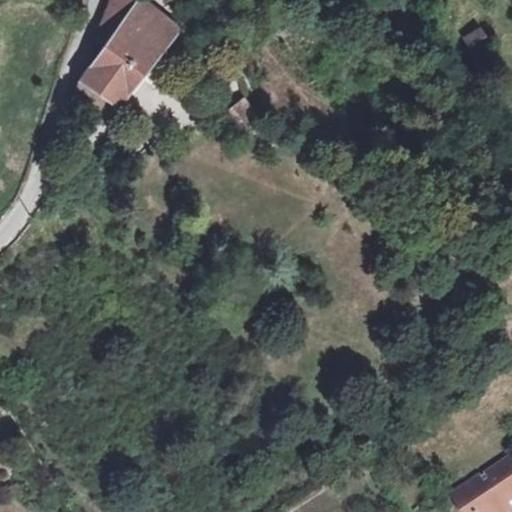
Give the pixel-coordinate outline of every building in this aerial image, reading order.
[(147,64),(156,69),(170,50),(162,46),(176,27),(148,0),(147,0),(108,0),(97,32),(106,39),(85,65),(74,100),(101,121),(121,103),(138,77),(147,64)] [(482,41),(468,50),(478,64),(492,55),(482,41)] [(146,83),(156,69),(147,64),(138,77),(146,83)] [(216,105),(234,129),(254,114),(235,90),(216,105)] [(144,120),(103,152),(111,163),(152,130),(144,120)] [(511,511),(511,464),(458,501),(465,511),(511,511)]
